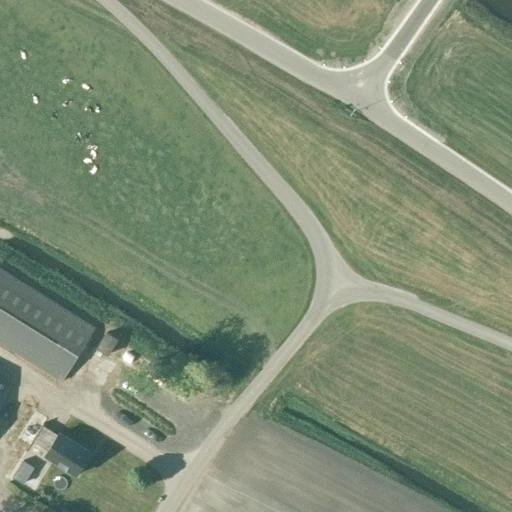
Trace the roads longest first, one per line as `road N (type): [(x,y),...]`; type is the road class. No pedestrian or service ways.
road 1 (unclassified): [(335,287),(296,211),(106,0)]
road 2 (unclassified): [(164,511),(335,287)]
road 3 (unclassified): [(356,99),(181,0)]
road 4 (unclassified): [(511,345),(411,303),(335,287)]
road 5 (unclassified): [(511,201),(356,99)]
road 6 (unclassified): [(356,99),(428,0)]
